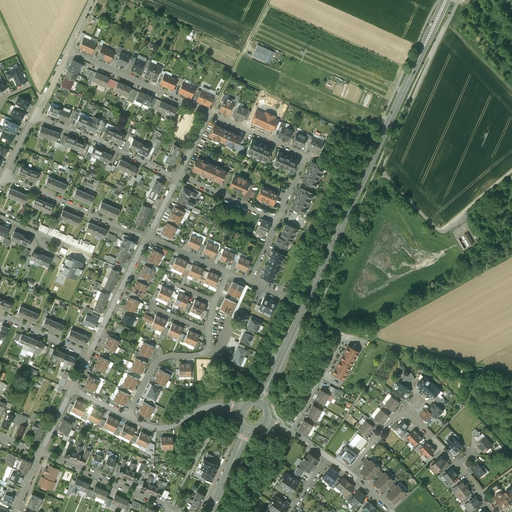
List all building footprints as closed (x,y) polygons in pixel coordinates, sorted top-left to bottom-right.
[(190,39),(194,32),(189,29),(185,36),(190,39)] [(90,41),(83,38),(79,48),(82,49),(82,50),(85,51),(90,41)] [(96,44),(90,41),(85,51),(88,53),(88,52),(92,53),(94,49),(96,44)] [(270,51),(257,45),(252,56),(265,62),(270,51)] [(108,49),(102,46),(100,50),(97,56),(101,58),(100,58),(103,60),(108,49)] [(108,49),(103,60),(106,61),(106,60),(110,62),(114,54),(115,52),(108,49)] [(119,56),(116,63),(119,65),(120,64),(125,66),(129,55),(121,52),(119,56)] [(137,58),(136,58),(134,64),(132,69),(139,72),(144,61),(137,58)] [(75,61),(72,60),(68,71),(76,74),(77,72),(76,71),(78,68),(79,68),(81,64),(75,61)] [(150,63),(147,69),(145,75),(155,79),(158,72),(160,68),(160,67),(150,63)] [(18,67),(5,73),(8,79),(13,76),(17,86),(25,82),(21,73),(18,67)] [(76,74),(68,71),(65,77),(73,80),(76,74)] [(96,73),(92,81),(93,81),(98,84),(102,75),(96,72),(96,73)] [(160,83),(160,84),(163,85),(163,86),(166,87),(170,77),(164,74),(160,83)] [(109,78),(102,75),(98,84),(105,87),(109,78)] [(73,80),(65,77),(61,85),(69,89),(73,80)] [(177,80),(171,77),(170,77),(166,87),(169,89),(169,88),(173,89),(175,84),(177,80)] [(124,85),(118,82),(114,91),(120,93),(124,85)] [(189,85),(182,82),(181,86),(178,92),(182,94),(181,94),(184,96),(189,85)] [(131,88),(124,85),(120,93),(127,96),(131,88)] [(189,85),(184,96),(187,97),(187,96),(191,98),(195,88),(189,85)] [(135,90),(129,102),(133,103),(138,91),(135,90)] [(197,99),(196,101),(203,104),(207,93),(201,90),(197,99)] [(146,94),(139,91),(135,100),(142,103),(146,94)] [(214,96),(207,93),(203,104),(209,107),(210,105),(214,97),(214,96)] [(146,94),(142,103),(148,106),(152,97),(146,94)] [(30,102),(19,97),(16,103),(24,107),(26,109),(30,102)] [(225,99),(224,99),(223,102),(219,111),(228,115),(232,106),(233,103),(225,99)] [(167,104),(161,101),(157,110),(163,113),(167,104)] [(174,107),(167,104),(163,113),(170,116),(174,107)] [(60,109),(50,106),(48,110),(50,111),(49,114),(58,117),(60,109)] [(247,110),(239,106),(237,110),(234,116),(234,117),(242,120),(243,118),(247,110)] [(20,112),(13,109),(10,115),(21,120),(24,114),(20,112)] [(69,112),(60,109),(58,117),(67,120),(69,112)] [(274,117),(265,113),(264,115),(263,115),(263,114),(258,112),(257,112),(255,116),(254,117),(252,121),(252,122),(258,125),(259,126),(262,127),(264,127),(266,128),(266,129),(270,131),(271,130),(274,125),(275,126),(278,120),(274,119),(274,117)] [(89,119),(80,116),(77,124),(86,127),(89,119)] [(97,123),(89,119),(86,127),(94,131),(97,123)] [(11,122),(6,120),(5,120),(4,121),(3,125),(3,126),(7,128),(8,129),(9,129),(10,129),(15,132),(18,126),(11,122)] [(228,130),(222,128),(221,129),(220,128),(220,127),(214,124),(208,136),(212,138),(212,137),(219,140),(219,141),(222,143),(228,130)] [(50,130),(41,127),(38,135),(47,138),(50,130)] [(115,131),(107,127),(103,135),(112,139),(115,131)] [(284,127),(282,127),(281,131),(279,135),(278,136),(278,137),(280,138),(287,141),(291,131),(290,130),(290,129),(290,128),(288,127),(286,127),(286,128),(284,127)] [(59,133),(50,130),(47,138),(56,141),(59,133)] [(234,133),(228,130),(222,143),(226,144),(233,147),(236,149),(237,149),(239,144),(242,137),(236,134),(235,135),(234,134),(234,133)] [(124,135),(115,131),(112,139),(121,143),(124,135)] [(9,135),(2,132),(2,133),(0,137),(0,139),(10,144),(13,137),(9,135)] [(306,137),(297,133),(292,144),(301,148),(304,141),(306,137)] [(75,140),(67,136),(64,144),(72,147),(75,140)] [(311,140),(307,148),(312,151),(318,139),(313,136),(311,140)] [(249,138),(241,154),(268,166),(271,158),(269,154),(265,162),(265,161),(261,159),(261,160),(260,159),(261,159),(257,157),(256,158),(256,157),(251,155),(251,154),(247,152),(246,153),(252,140),(249,138)] [(318,139),(312,151),(318,153),(321,145),(323,141),(318,139)] [(84,143),(75,140),(72,147),(81,151),(84,143)] [(133,140),(129,147),(138,151),(142,144),(133,140)] [(271,148),(252,140),(246,153),(247,152),(251,154),(251,155),(256,157),(256,158),(257,157),(261,159),(260,159),(261,160),(261,159),(265,161),(265,162),(269,154),(271,148)] [(150,148),(142,144),(138,151),(147,155),(150,148)] [(181,148),(173,144),(169,153),(176,157),(181,148)] [(244,146),(239,144),(237,149),(236,149),(235,151),(241,153),(244,146)] [(103,151),(94,148),(91,155),(99,159),(103,151)] [(273,164),(273,165),(272,165),(278,151),(275,150),(271,158),(268,166),(293,177),(297,169),(295,166),(292,173),(291,173),(292,172),(287,170),(287,171),(282,169),(281,169),(282,168),(278,166),(277,167),(277,166),(273,164)] [(112,155),(103,151),(99,159),(108,163),(112,155)] [(298,160),(278,151),(272,165),(273,165),(273,164),(277,166),(277,167),(278,166),(282,168),(281,169),(282,169),(287,171),(287,170),(292,172),(291,173),(292,173),(295,166),(298,160)] [(169,153),(166,152),(162,160),(172,165),(176,157),(169,153)] [(215,166),(208,163),(207,164),(201,161),(201,160),(197,158),(195,163),(195,162),(193,166),(194,166),(192,171),(197,173),(197,172),(199,173),(199,174),(213,180),(213,179),(215,180),(215,181),(220,183),(222,179),(223,179),(224,175),(226,171),(222,169),(221,170),(215,167),(215,166)] [(120,159),(116,167),(125,171),(128,163),(120,159)] [(311,162),(302,181),(308,183),(315,187),(317,182),(318,182),(320,177),(319,177),(324,167),(311,162)] [(65,173),(68,167),(56,163),(55,167),(57,168),(56,170),(65,173)] [(111,171),(114,166),(107,163),(104,169),(111,171)] [(128,163),(125,171),(133,175),(137,168),(128,163)] [(30,170),(21,166),(17,174),(26,178),(30,170)] [(39,174),(30,170),(26,178),(35,182),(39,174)] [(128,182),(132,184),(134,179),(139,181),(141,175),(137,173),(136,177),(131,175),(128,182)] [(246,180),(238,176),(237,178),(233,177),(229,187),(235,190),(235,191),(238,191),(244,194),(248,183),(245,182),(246,180)] [(66,185),(48,177),(45,185),(62,192),(66,185)] [(158,181),(156,180),(155,180),(151,188),(159,192),(163,183),(158,181)] [(277,194),(262,187),(257,198),(272,205),(277,194)] [(10,188),(6,196),(15,200),(19,192),(10,188)] [(151,188),(147,197),(155,200),(159,192),(151,188)] [(196,194),(183,188),(180,194),(187,197),(189,195),(194,198),(196,194)] [(312,194),(299,188),(291,207),(296,210),(303,213),(305,208),(306,209),(308,203),(312,194)] [(94,197),(76,189),(73,197),(90,204),(94,197)] [(27,196),(19,192),(15,200),(24,203),(27,196)] [(187,197),(180,194),(177,200),(191,207),(193,204),(186,201),(188,198),(187,197)] [(52,206),(35,199),(32,206),(49,214),(52,206)] [(101,202),(98,210),(116,217),(119,210),(101,202)] [(149,208),(142,205),(134,222),(142,226),(149,208)] [(181,210),(174,207),(171,212),(182,217),(185,212),(181,210)] [(62,211),(59,218),(76,225),(80,218),(62,211)] [(182,217),(171,212),(169,217),(176,221),(179,222),(182,217)] [(261,219),(256,232),(264,235),(266,230),(268,231),(269,228),(267,228),(270,223),(261,219)] [(106,230),(88,222),(85,230),(102,237),(106,230)] [(173,226),(166,222),(164,228),(174,233),(177,228),(173,226)] [(49,228),(40,224),(38,229),(46,233),(49,228)] [(280,237),(278,237),(275,244),(286,249),(289,242),(291,243),(297,229),(286,224),(280,237)] [(92,252),(95,246),(89,244),(89,245),(83,243),(84,242),(78,239),(78,240),(72,238),(73,237),(67,234),(67,236),(58,232),(59,231),(54,228),(53,230),(50,228),(48,233),(92,252)] [(174,233),(164,228),(161,233),(169,237),(172,238),(174,233)] [(22,235),(14,231),(11,239),(19,243),(22,235)] [(473,244),(468,233),(464,235),(470,246),(473,244)] [(31,239),(22,235),(19,243),(28,247),(31,239)] [(189,240),(186,245),(192,248),(197,237),(191,235),(189,240)] [(202,239),(197,237),(192,248),(197,250),(198,249),(200,243),(202,239)] [(135,243),(124,238),(119,249),(129,253),(132,248),(130,248),(131,246),(133,247),(135,243)] [(213,244),(207,242),(206,245),(203,253),(208,255),(213,244)] [(213,244),(208,255),(213,258),(216,250),(218,247),(213,244)] [(154,250),(152,249),(150,254),(160,260),(163,254),(154,250)] [(222,253),(219,260),(224,262),(229,252),(224,249),(222,253)] [(129,253),(121,250),(117,259),(125,262),(129,253)] [(273,250),(272,251),(271,251),(269,254),(270,254),(269,256),(267,259),(268,260),(267,262),(278,267),(280,264),(281,264),(284,258),(282,258),(284,255),(279,253),(273,250)] [(33,251),(30,259),(36,261),(34,265),(37,267),(39,263),(42,255),(33,251)] [(229,252),(224,262),(229,265),(233,257),(234,254),(229,252)] [(112,262),(114,257),(105,254),(103,259),(112,262)] [(160,260),(150,254),(147,260),(153,263),(158,265),(160,260)] [(51,259),(42,255),(39,263),(47,266),(51,259)] [(83,263),(68,256),(61,272),(67,275),(76,279),(83,263)] [(245,259),(240,256),(237,262),(235,267),(240,270),(245,259)] [(182,259),(177,257),(176,258),(173,266),(172,268),(177,270),(182,259)] [(187,262),(182,259),(177,270),(182,272),(186,263),(187,262)] [(245,259),(240,270),(245,272),(246,271),(248,265),(250,261),(245,259)] [(265,264),(263,268),(264,268),(263,270),(262,270),(261,273),(262,274),(261,277),(272,281),(273,278),(274,278),(278,271),(277,271),(278,267),(267,262),(266,265),(265,264)] [(198,267),(193,264),(192,266),(189,273),(188,275),(193,277),(198,267)] [(152,269),(144,265),(142,270),(152,275),(155,270),(152,269)] [(203,269),(198,267),(193,277),(198,280),(199,278),(203,270),(203,269)] [(111,269),(108,278),(115,281),(119,272),(111,269)] [(152,275),(142,270),(139,275),(146,279),(150,281),(152,275)] [(61,272),(60,271),(56,281),(63,284),(67,275),(61,272)] [(214,274),(209,271),(208,273),(205,280),(204,282),(209,285),(214,274)] [(219,276),(214,274),(209,285),(214,287),(217,281),(219,276)] [(108,278),(104,287),(112,290),(115,281),(108,278)] [(144,284),(137,281),(134,286),(145,291),(147,286),(144,284)] [(237,284),(232,282),(230,287),(241,292),(243,287),(237,284)] [(145,291),(134,286),(131,291),(139,295),(142,296),(145,291)] [(161,286),(160,290),(159,291),(157,297),(162,299),(167,288),(162,286),(161,286)] [(241,292),(230,287),(228,293),(232,295),(238,298),(241,292)] [(167,288),(162,299),(167,302),(170,296),(171,295),(172,291),(167,288)] [(108,295),(100,292),(97,301),(105,304),(108,295)] [(178,292),(177,296),(176,298),(173,303),(179,306),(184,295),(178,292)] [(184,295),(179,306),(184,308),(187,302),(187,301),(188,301),(189,297),(184,295)] [(129,297),(126,302),(137,307),(139,302),(134,299),(129,297)] [(276,303),(264,297),(260,306),(259,308),(263,310),(263,311),(270,315),(276,303)] [(230,300),(225,298),(223,304),(234,308),(236,303),(230,300)] [(12,304),(0,299),(0,307),(9,311),(12,304)] [(195,300),(193,304),(193,305),(190,311),(195,313),(200,302),(195,300)] [(97,301),(93,310),(101,313),(105,304),(97,301)] [(137,307),(126,302),(124,307),(129,310),(134,312),(137,307)] [(206,305),(200,302),(195,313),(201,316),(203,310),(204,308),(206,305)] [(234,308),(223,304),(220,309),(225,311),(231,314),(234,308)] [(38,314),(20,307),(17,315),(34,322),(38,314)] [(132,318),(124,314),(121,320),(131,325),(134,319),(132,318)] [(97,319),(86,315),(83,323),(94,327),(97,319)] [(161,318),(155,315),(153,321),(150,319),(149,323),(148,325),(156,329),(161,318)] [(166,320),(161,318),(156,329),(161,331),(164,326),(165,324),(166,320)] [(63,326),(46,319),(42,326),(60,334),(63,326)] [(252,319),(250,319),(247,327),(256,331),(260,323),(252,319)] [(177,325),(172,323),(170,327),(169,329),(167,334),(172,336),(177,325)] [(125,327),(118,324),(115,330),(122,333),(125,327)] [(183,328),(177,325),(172,336),(178,339),(181,332),(183,328)] [(88,338),(70,330),(67,338),(85,346),(88,338)] [(194,333),(188,330),(187,334),(183,341),(189,344),(194,333)] [(252,336),(244,332),(240,341),(248,345),(252,336)] [(199,335),(194,333),(189,344),(194,346),(197,340),(197,339),(198,339),(199,335)] [(21,335),(18,342),(17,341),(15,345),(22,348),(24,344),(27,337),(21,335)] [(110,337),(109,336),(106,341),(117,346),(119,341),(118,341),(110,337)] [(33,339),(27,337),(24,344),(30,346),(33,339)] [(33,339),(30,346),(35,348),(38,341),(33,339)] [(44,344),(38,341),(35,348),(41,351),(44,344)] [(117,346),(106,341),(104,346),(105,347),(113,351),(114,352),(117,346)] [(149,344),(143,342),(141,347),(152,352),(154,347),(150,345),(149,344)] [(348,345),(332,374),(343,380),(359,352),(348,345)] [(152,352),(141,347),(138,352),(144,355),(145,356),(149,358),(152,352)] [(243,349),(238,347),(231,362),(240,365),(246,351),(243,349)] [(59,352),(53,349),(50,356),(51,357),(50,360),(54,362),(56,358),(59,352)] [(65,354),(59,352),(56,358),(62,361),(65,354)] [(70,356),(65,354),(62,361),(67,363),(70,356)] [(76,359),(70,356),(67,363),(73,365),(76,359)] [(110,361),(99,356),(96,361),(107,366),(110,361)] [(32,366),(34,359),(27,357),(25,364),(32,366)] [(141,361),(135,358),(133,363),(144,368),(146,363),(142,361),(141,361)] [(205,376),(205,359),(197,359),(197,376),(205,376)] [(107,366),(96,361),(94,366),(105,371),(107,366)] [(144,368),(133,363),(130,368),(136,371),(137,372),(141,374),(144,368)] [(163,371),(159,369),(157,375),(167,380),(170,375),(164,372),(163,371)] [(53,389),(62,392),(68,373),(60,370),(58,375),(60,376),(58,384),(55,383),(53,389)] [(411,373),(406,375),(409,382),(415,379),(411,373)] [(127,374),(125,379),(136,385),(138,379),(135,377),(134,377),(133,377),(127,374)] [(91,376),(89,375),(87,381),(97,386),(100,381),(99,380),(91,376)] [(167,380),(157,375),(154,380),(158,382),(159,383),(165,385),(167,380)] [(406,375),(400,383),(403,386),(404,386),(405,386),(409,382),(406,375)] [(423,376),(419,382),(419,383),(419,384),(417,384),(417,385),(417,386),(418,387),(419,387),(421,389),(421,390),(423,392),(431,383),(430,382),(429,380),(428,379),(426,378),(425,378),(423,376)] [(136,385),(125,379),(122,384),(128,387),(129,388),(133,390),(136,385)] [(97,386),(87,381),(84,386),(85,387),(94,391),(95,391),(97,386)] [(404,386),(403,386),(400,383),(398,382),(393,389),(401,396),(404,399),(405,398),(410,392),(407,390),(407,388),(406,387),(404,386)] [(440,391),(431,383),(423,392),(426,394),(432,394),(434,396),(435,397),(437,395),(440,391)] [(160,390),(151,386),(147,395),(155,399),(160,390)] [(124,392),(118,390),(116,395),(127,400),(129,395),(126,393),(124,392)] [(326,393),(320,390),(318,395),(326,400),(329,395),(326,393)] [(127,400),(116,395),(113,400),(118,402),(120,404),(124,406),(127,400)] [(326,400),(318,395),(315,400),(319,402),(324,405),(326,400)] [(395,399),(391,396),(388,400),(396,407),(399,402),(395,399)] [(81,402),(76,400),(73,405),(71,411),(76,413),(81,402)] [(388,400),(384,405),(388,408),(392,411),(396,407),(388,400)] [(87,405),(81,402),(76,413),(81,416),(84,410),(87,405)] [(149,404),(147,404),(143,402),(141,407),(152,412),(154,407),(149,404)] [(443,411),(434,404),(428,410),(428,411),(434,415),(433,415),(437,418),(443,411)] [(316,408),(313,406),(310,411),(319,415),(322,411),(322,410),(316,408)] [(152,412),(141,407),(138,412),(142,414),(143,415),(149,418),(152,412)] [(98,410),(92,408),(90,413),(87,419),(92,421),(98,410)] [(428,410),(426,408),(420,415),(425,419),(428,422),(433,415),(434,415),(428,411),(428,410)] [(385,413),(381,409),(377,414),(385,420),(388,416),(385,413)] [(103,413),(98,410),(92,421),(98,424),(100,418),(103,413)] [(319,415),(310,411),(307,416),(311,417),(316,420),(319,415)] [(14,416),(5,413),(3,418),(4,419),(1,426),(7,429),(11,421),(12,422),(12,421),(15,416),(14,416)] [(385,420),(377,414),(373,418),(377,421),(381,425),(385,420)] [(368,418),(364,415),(362,418),(365,421),(369,424),(371,421),(368,418)] [(114,418),(108,416),(106,421),(103,427),(108,429),(114,418)] [(119,421),(114,418),(108,429),(114,432),(117,426),(119,421)] [(71,421),(70,423),(68,422),(63,420),(61,424),(71,429),(74,423),(71,421)] [(308,423),(304,420),(301,425),(310,430),(312,425),(308,423)] [(40,421),(39,424),(38,424),(37,424),(34,423),(32,427),(35,429),(32,437),(39,440),(44,427),(44,426),(45,423),(40,421)] [(369,424),(365,421),(362,425),(370,431),(373,427),(369,424)] [(405,422),(403,422),(399,426),(395,429),(396,430),(400,434),(404,431),(408,427),(406,424),(406,423),(405,422)] [(20,424),(16,432),(23,435),(26,427),(23,425),(20,424)] [(71,429),(61,424),(58,429),(66,433),(65,435),(67,436),(69,432),(72,434),(74,431),(70,430),(71,429)] [(130,426),(125,424),(122,429),(119,435),(125,437),(130,426)] [(310,430),(301,425),(298,430),(307,435),(310,430)] [(370,431),(362,425),(358,429),(366,436),(370,431)] [(135,429),(130,426),(125,437),(130,440),(133,434),(135,429)] [(409,434),(406,438),(410,442),(418,434),(414,430),(409,434)] [(146,434),(141,432),(138,437),(135,443),(141,445),(146,434)] [(151,437),(146,434),(141,445),(146,448),(149,442),(151,437)] [(418,434),(410,442),(414,446),(418,443),(422,438),(418,434)] [(457,441),(452,436),(447,440),(453,447),(457,452),(457,451),(462,447),(457,441)] [(484,437),(477,444),(484,452),(489,447),(490,447),(491,446),(491,445),(490,443),(489,443),(487,441),(487,440),(486,438),(485,438),(484,437)] [(67,448),(64,457),(69,459),(72,451),(70,450),(73,443),(70,442),(67,448)] [(154,445),(149,442),(146,448),(145,449),(154,454),(154,445)] [(422,446),(419,450),(423,454),(431,446),(427,442),(422,446)] [(420,445),(414,450),(417,452),(419,450),(422,446),(420,444),(420,445)] [(74,452),(72,451),(69,459),(73,461),(77,453),(80,446),(77,445),(74,452)] [(77,453),(73,461),(78,463),(81,455),(79,454),(82,447),(80,446),(77,453)] [(431,446),(423,454),(427,459),(431,455),(436,451),(431,446)] [(339,455),(344,459),(350,464),(357,455),(351,451),(346,447),(345,447),(339,455)] [(457,452),(453,447),(449,451),(454,456),(458,453),(457,451),(457,452)] [(83,456),(81,455),(78,463),(83,465),(89,451),(86,449),(83,456)] [(94,456),(93,457),(92,458),(93,460),(92,463),(98,466),(101,458),(102,456),(101,455),(96,453),(94,456)] [(214,457),(207,453),(204,460),(211,463),(214,457)] [(10,458),(8,463),(7,462),(8,462),(6,461),(4,464),(12,467),(15,459),(16,456),(9,454),(8,457),(10,458)] [(316,461),(307,455),(305,458),(304,457),(301,461),(302,462),(300,465),(309,472),(311,469),(312,470),(316,465),(315,463),(316,461)] [(427,459),(425,461),(427,463),(433,457),(431,455),(427,459)] [(31,462),(16,457),(16,456),(15,459),(20,461),(21,461),(18,469),(24,472),(27,473),(27,472),(28,470),(31,462)] [(110,457),(109,456),(107,461),(104,468),(111,471),(116,459),(110,457)] [(441,456),(437,460),(435,462),(432,465),(431,467),(437,473),(442,468),(444,466),(443,465),(446,462),(444,459),(442,457),(441,456)] [(121,465),(117,474),(122,476),(126,468),(123,467),(126,460),(123,459),(121,465)] [(211,463),(204,460),(200,468),(213,475),(214,475),(218,466),(211,463)] [(365,466),(361,472),(365,475),(375,464),(371,460),(365,466)] [(128,469),(126,468),(122,476),(127,478),(133,463),(131,462),(128,469)] [(133,463),(127,478),(132,480),(135,472),(133,471),(136,464),(133,463)] [(480,467),(477,463),(471,468),(474,471),(479,477),(484,474),(485,473),(480,467)] [(375,464),(365,475),(369,479),(374,473),(378,469),(379,467),(375,464)] [(59,469),(49,465),(47,469),(45,468),(43,472),(46,473),(44,478),(41,477),(38,484),(42,486),(41,488),(46,490),(47,488),(51,490),(55,482),(53,482),(59,469)] [(488,472),(482,465),(480,467),(485,473),(484,474),(485,475),(488,472)] [(135,472),(132,480),(137,482),(140,474),(143,467),(140,466),(137,473),(135,472)] [(18,469),(12,467),(8,477),(8,478),(15,480),(20,483),(24,472),(18,469)] [(304,472),(297,467),(294,472),(301,477),(304,472)] [(329,468),(327,471),(327,472),(328,473),(323,478),(329,483),(330,482),(335,476),(338,473),(331,468),(329,468)] [(446,473),(443,476),(445,475),(448,478),(447,479),(447,480),(449,483),(453,481),(458,476),(456,474),(457,474),(455,472),(454,472),(452,468),(446,473)] [(213,475),(206,471),(204,476),(211,480),(213,475)] [(379,478),(374,483),(378,487),(388,476),(384,472),(383,473),(379,478)] [(151,476),(145,491),(150,493),(153,485),(158,475),(153,473),(151,476)] [(286,473),(283,476),(284,477),(280,482),(280,481),(277,485),(290,494),(293,488),(293,487),(293,486),(294,487),(295,486),(298,481),(286,473)] [(146,482),(143,481),(141,486),(140,489),(145,491),(151,476),(149,475),(146,482)] [(335,476),(330,482),(328,485),(331,487),(337,480),(336,480),(338,478),(335,476)] [(388,476),(378,487),(382,491),(387,486),(391,481),(392,480),(388,476)] [(83,481),(77,478),(73,486),(80,489),(83,481)] [(343,478),(335,486),(341,491),(348,482),(346,480),(345,480),(343,478)] [(155,486),(153,485),(150,493),(155,495),(161,480),(158,479),(155,486)] [(161,480),(155,495),(160,497),(163,489),(160,488),(163,482),(161,480)] [(89,484),(83,481),(80,489),(86,492),(89,484)] [(455,487),(453,488),(454,489),(456,495),(466,486),(462,481),(455,487)] [(348,482),(341,491),(346,495),(350,491),(353,487),(351,485),(351,484),(348,482)] [(391,490),(386,495),(390,499),(401,489),(397,484),(391,490)] [(101,489),(95,486),(92,494),(98,497),(101,489)] [(466,486),(456,495),(461,497),(462,499),(464,498),(470,493),(471,492),(466,486)] [(107,492),(101,489),(98,497),(104,499),(107,492)] [(401,489),(390,499),(394,503),(399,498),(404,494),(405,493),(401,489)] [(511,492),(510,489),(503,493),(510,503),(510,504),(511,503),(511,492)] [(205,494),(197,491),(194,497),(202,501),(205,494)] [(354,496),(350,501),(351,502),(355,505),(356,505),(357,504),(358,505),(359,505),(361,503),(361,501),(365,497),(358,491),(354,496)] [(502,492),(494,497),(498,503),(502,508),(510,503),(502,492)] [(12,497),(5,494),(2,502),(10,505),(12,497)] [(42,498),(32,494),(27,506),(37,510),(42,498)] [(121,498),(115,495),(111,502),(118,505),(121,498)] [(288,505),(276,496),(273,500),(274,500),(270,505),(267,509),(271,511),(282,511),(283,511),(283,510),(284,510),(288,505)] [(465,504),(465,505),(470,511),(480,503),(475,496),(473,498),(465,504)] [(202,501),(194,497),(193,501),(191,504),(199,507),(202,501)] [(128,500),(121,498),(118,505),(124,508),(127,503),(128,500)] [(366,500),(360,507),(363,509),(368,504),(369,503),(366,500)] [(9,505),(2,502),(0,501),(0,502),(0,507),(7,510),(9,505)] [(128,511),(131,505),(127,503),(124,508),(123,511),(124,511),(128,511)] [(498,503),(494,506),(498,511),(503,509),(502,508),(498,503)]
